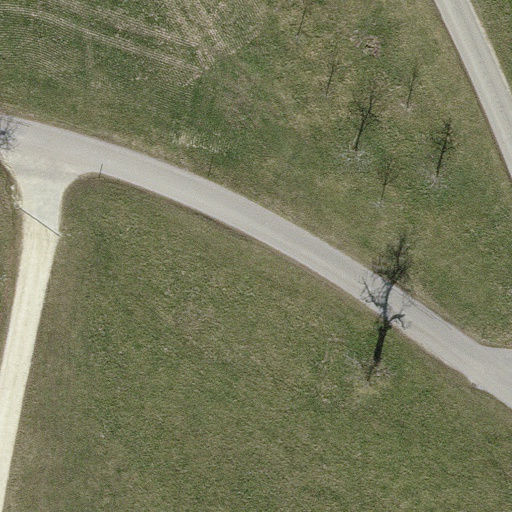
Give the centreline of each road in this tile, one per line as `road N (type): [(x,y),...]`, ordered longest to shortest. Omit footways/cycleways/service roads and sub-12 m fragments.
road 1 (tertiary): [(511,378),(189,192),(0,141)]
road 2 (track): [(0,466),(57,153)]
road 3 (unclassified): [(452,0),(511,146)]
